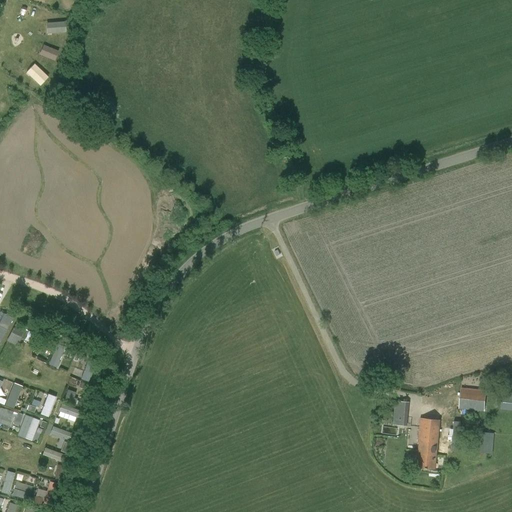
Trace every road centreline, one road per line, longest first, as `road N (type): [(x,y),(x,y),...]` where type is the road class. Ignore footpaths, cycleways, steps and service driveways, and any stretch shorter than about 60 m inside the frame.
road 1 (tertiary): [(79,511),(157,302),(203,253),(272,218),(511,141)]
road 2 (track): [(135,353),(63,298),(0,272)]
